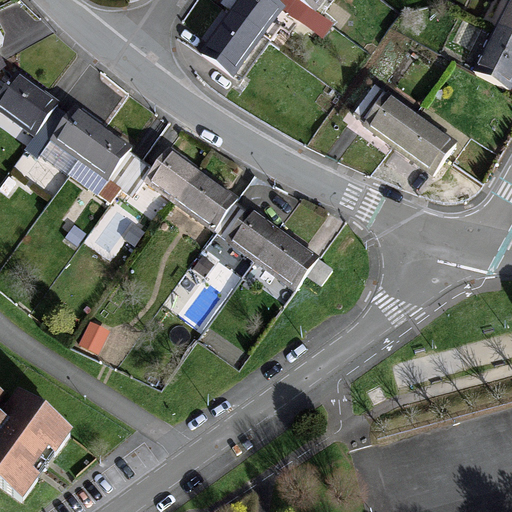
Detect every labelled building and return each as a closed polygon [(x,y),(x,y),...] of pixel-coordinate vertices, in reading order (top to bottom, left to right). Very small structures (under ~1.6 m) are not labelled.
[(299,20),(323,38),(331,26),(313,13),(296,0),(278,0),(276,4),(270,0),(241,0),(231,15),(261,38),(282,8),(299,20)] [(296,0),(313,13),(322,0),(296,0)] [(511,0),(497,30),(511,37),(511,0)] [(279,30),(288,36),(299,20),(282,8),(261,38),(269,44),(279,30)] [(261,38),(231,15),(201,56),(231,78),(233,75),(261,38)] [(511,82),(511,37),(497,30),(474,75),(508,92),(511,82)] [(269,44),(261,38),(233,75),(242,82),(269,44)] [(56,107),(15,77),(0,97),(0,112),(34,137),(55,109),(56,107)] [(373,87),(353,116),(365,124),(363,126),(391,146),(413,116),(373,87)] [(79,162),(101,131),(72,110),(67,118),(55,109),(34,137),(25,149),(37,158),(50,141),(79,162)] [(456,146),(413,116),(391,146),(434,177),(456,146)] [(130,153),(101,131),(79,162),(107,183),(98,196),(110,205),(119,192),(140,163),(128,155),(130,153)] [(174,204),(196,173),(166,152),(152,172),(140,163),(119,192),(131,200),(144,182),(174,204)] [(67,177),(96,198),(98,196),(107,183),(79,162),(67,177)] [(236,202),(196,173),(174,204),(214,233),(234,204),(236,202)] [(0,189),(0,192),(6,197),(15,183),(8,178),(0,189)] [(246,213),(234,204),(214,233),(254,262),(276,231),(248,211),(246,213)] [(129,241),(136,246),(143,236),(136,231),(129,241)] [(318,261),(276,231),(254,262),(296,292),(306,277),(318,261)] [(318,261),(306,277),(321,288),(332,272),(318,261)] [(89,323),(78,346),(98,356),(110,333),(89,323)] [(0,404),(3,400),(0,398),(0,485),(23,502),(38,480),(31,475),(48,452),(55,457),(71,435),(20,398),(10,412),(0,404)]
